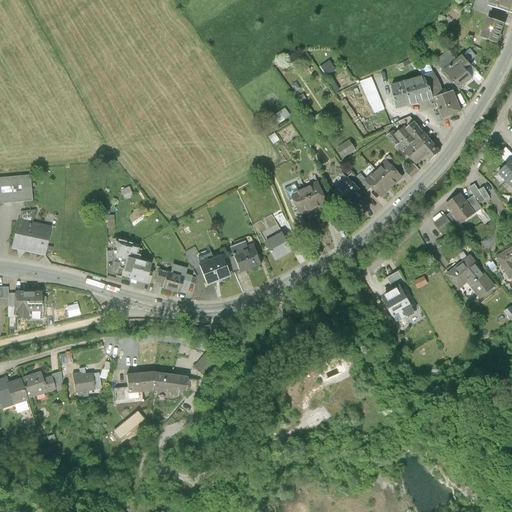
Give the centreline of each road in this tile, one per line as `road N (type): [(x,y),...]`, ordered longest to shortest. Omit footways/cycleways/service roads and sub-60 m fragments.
road 1 (tertiary): [(0,267),(196,312),(274,292),(371,235),(450,151),(511,45)]
road 2 (residential): [(500,124),(474,168),(419,221)]
